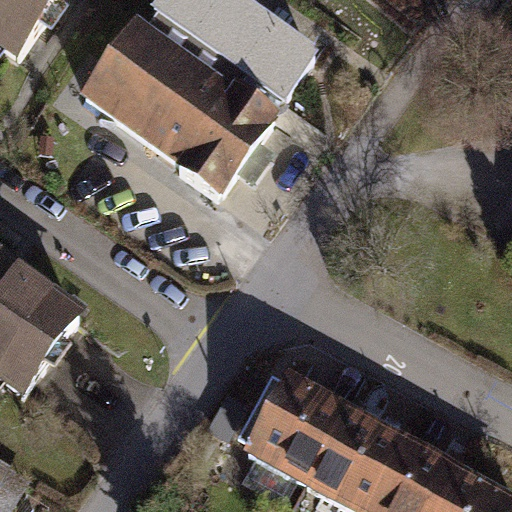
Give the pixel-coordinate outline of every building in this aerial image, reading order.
[(68,0),(0,0),(0,48),(22,64),(68,0)] [(148,38),(139,32),(87,105),(184,174),(181,179),(222,208),(280,126),(260,112),(270,98),(287,110),(317,68),(221,0),(167,0),(156,17),(161,20),(148,38)] [(83,327),(0,267),(0,375),(32,398),(83,327)] [(348,421),(285,388),(247,457),(310,492),(348,421)] [(370,511),(405,451),(348,421),(310,492),(346,511),(370,511)] [(447,511),(464,482),(405,451),(370,511),(447,511)] [(511,511),(511,508),(464,482),(447,511),(511,511)]
